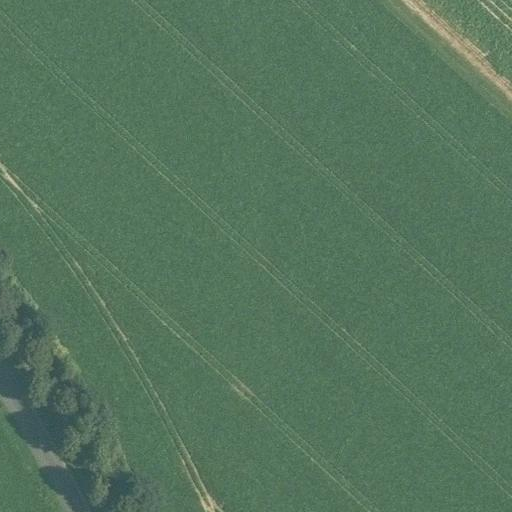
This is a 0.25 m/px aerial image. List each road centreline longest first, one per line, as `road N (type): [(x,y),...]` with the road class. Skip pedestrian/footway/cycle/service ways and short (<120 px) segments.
road 1 (track): [(391,0),(511,112)]
road 2 (residential): [(79,511),(0,373)]
